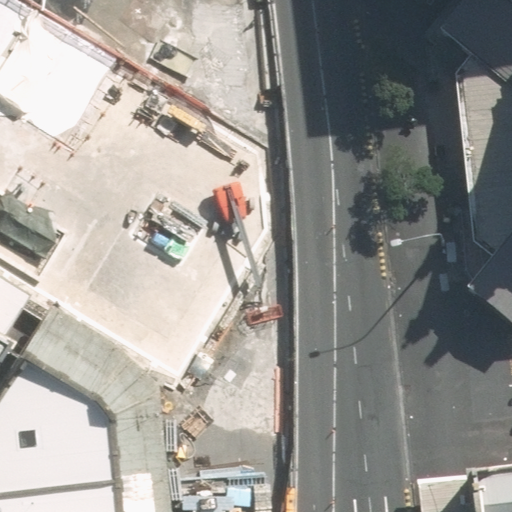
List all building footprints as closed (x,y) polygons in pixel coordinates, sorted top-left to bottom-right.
[(511,318),(511,17),(491,0),(468,0),(438,37),(471,65),(491,263),(472,289),(511,318)] [(52,33),(29,19),(14,44),(37,58),(52,33)] [(167,511),(158,391),(154,387),(102,338),(47,306),(12,361),(106,419),(109,511),(167,511)] [(0,511),(109,511),(106,419),(12,361),(0,379),(0,511)] [(477,511),(511,511),(511,471),(473,477),(477,511)] [(477,511),(473,477),(416,485),(419,511),(477,511)]
